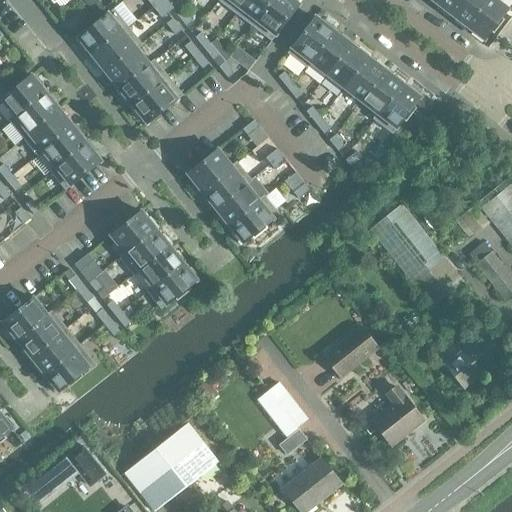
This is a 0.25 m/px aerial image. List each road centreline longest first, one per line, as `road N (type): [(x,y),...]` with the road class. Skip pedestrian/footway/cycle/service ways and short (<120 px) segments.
road 1 (residential): [(154,163),(232,256),(213,272),(137,178)]
road 2 (residential): [(0,286),(137,178)]
road 3 (residential): [(137,178),(42,61),(60,46)]
road 4 (residential): [(348,0),(478,100)]
road 5 (residential): [(60,46),(154,163)]
road 6 (residential): [(0,344),(45,400),(24,414),(0,382)]
road 7 (residential): [(494,81),(386,0)]
